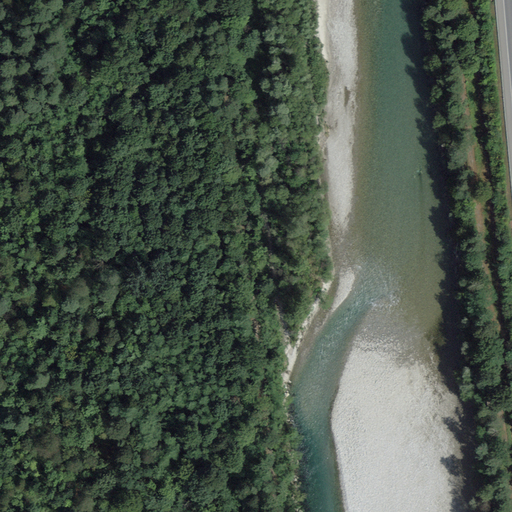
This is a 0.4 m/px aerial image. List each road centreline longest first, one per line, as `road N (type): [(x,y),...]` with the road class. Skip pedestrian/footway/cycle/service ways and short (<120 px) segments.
road 1 (track): [(68,511),(59,0)]
road 2 (track): [(511,450),(466,0)]
